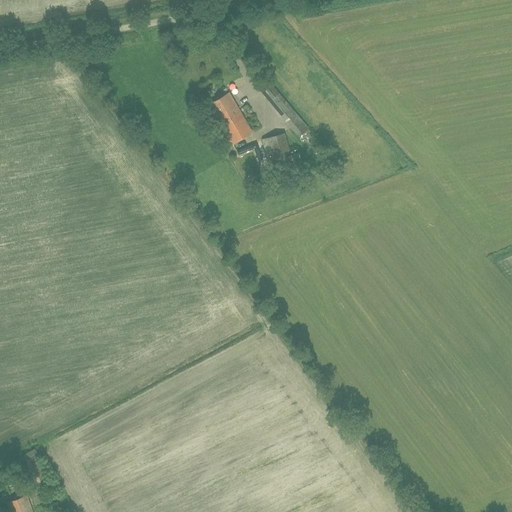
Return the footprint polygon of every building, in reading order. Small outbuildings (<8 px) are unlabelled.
[(240,73),(226,81),(231,90),(245,82),(240,73)] [(300,136),(309,129),(269,82),(260,89),(300,136)] [(234,143),(252,133),(229,93),(211,104),(234,143)] [(286,152),(290,151),(285,133),(263,139),(268,157),(275,155),(279,163),(288,160),(286,152)] [(237,151),(238,155),(254,149),(259,161),(263,159),(257,143),(237,151)] [(301,160),(274,166),(277,179),(304,174),(301,160)] [(252,175),(253,180),(270,176),(269,171),(252,175)] [(39,485),(48,481),(38,461),(29,466),(39,485)] [(10,511),(32,511),(27,495),(7,503),(10,511)]
